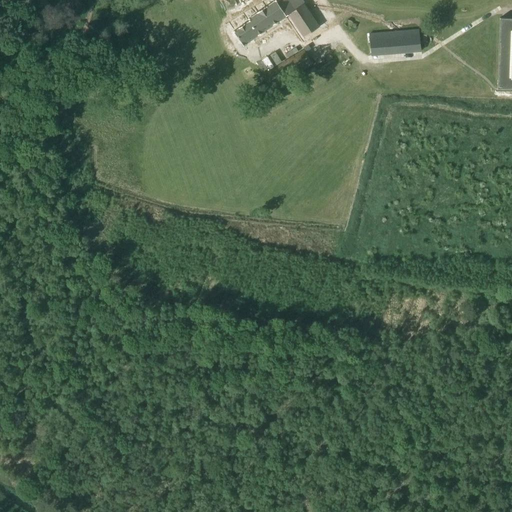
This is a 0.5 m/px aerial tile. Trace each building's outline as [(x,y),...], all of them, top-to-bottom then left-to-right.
[(235,30),(234,31),(242,47),(288,16),(303,38),(319,27),(301,0),(278,0),(277,1),(276,0),(275,0),(274,1),(273,1),(268,5),(267,5),(267,6),(265,7),(264,7),(264,8),(260,10),(259,11),(257,12),(256,13),(251,16),(250,17),(248,18),(250,20),(249,20),(249,21),(245,23),(244,24),(240,27),(239,27),(235,30)] [(511,89),(511,17),(500,17),(499,23),(489,23),(488,47),(499,48),(497,89),(511,89)] [(421,51),(420,41),(419,29),(369,33),(371,55),(421,51)] [(304,50),(295,55),(265,74),(273,88),(312,64),(304,50)] [(269,61),(261,66),(265,72),(273,67),(269,61)]
